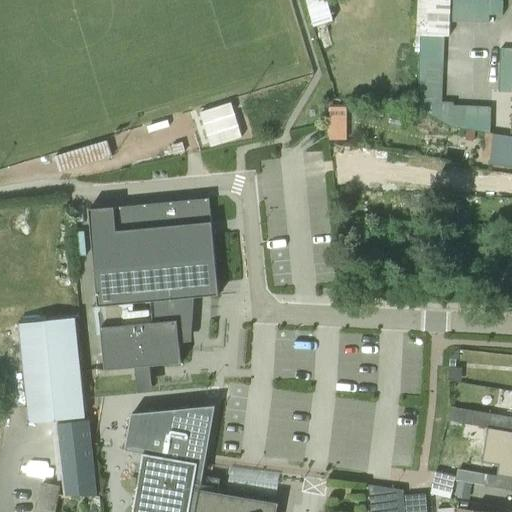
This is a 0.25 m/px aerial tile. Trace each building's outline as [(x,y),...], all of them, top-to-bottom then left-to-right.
[(306,0),(314,26),(333,21),(327,0),(306,0)] [(449,36),(450,0),(418,0),(418,35),(449,36)] [(490,15),(502,16),(503,1),(486,0),(450,0),(450,22),(489,23),(490,15)] [(442,102),(444,36),(421,35),(417,109),(451,128),(490,132),(491,108),(454,106),(453,103),(442,102)] [(511,49),(500,49),(499,92),(511,92),(511,49)] [(350,136),(349,102),(331,102),(332,137),(350,136)] [(231,103),(200,113),(211,147),(242,137),(231,103)] [(169,120),(148,127),(149,133),(170,127),(169,120)] [(511,137),(493,136),(493,134),(484,133),(482,159),(490,160),(490,164),(511,166),(511,137)] [(108,140),(54,157),(59,172),(112,156),(108,140)] [(183,143),(172,146),(175,156),(186,153),(183,143)] [(284,159),(265,160),(267,209),(286,209),(284,159)] [(349,161),(348,185),(377,186),(378,162),(349,161)] [(380,173),(379,187),(396,188),(397,174),(380,173)] [(185,320),(193,320),(194,297),(219,295),(209,198),(89,210),(104,370),(136,367),(138,392),(153,391),(151,366),(182,363),(183,343),(185,320)] [(85,418),(76,318),(15,323),(25,423),(85,418)] [(185,320),(183,343),(191,343),(192,333),(193,320),(185,320)] [(190,511),(197,475),(199,463),(209,406),(132,414),(125,451),(144,454),(133,511),(190,511)] [(511,417),(466,409),(464,424),(486,428),(511,431),(511,417)] [(97,492),(89,421),(56,424),(61,471),(44,468),(35,511),(54,511),(58,495),(97,492)] [(511,431),(486,428),(482,463),(511,468),(511,431)] [(230,469),(228,492),(277,498),(280,474),(230,469)] [(457,481),(455,497),(468,499),(471,483),(511,490),(511,477),(458,469),(456,481),(457,481)] [(456,475),(435,470),(429,493),(450,498),(456,475)] [(276,511),(278,503),(217,492),(221,479),(197,475),(190,511),(276,511)] [(368,484),(370,511),(406,511),(404,496),(403,490),(368,484)] [(426,511),(426,494),(404,496),(406,511),(426,511)]
